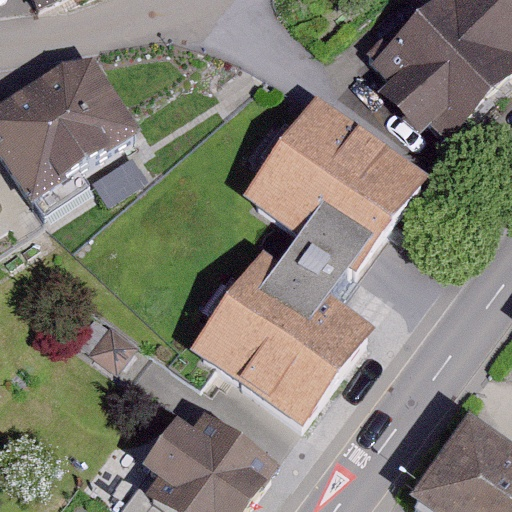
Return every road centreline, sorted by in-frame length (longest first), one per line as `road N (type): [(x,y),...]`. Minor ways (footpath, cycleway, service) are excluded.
road 1 (secondary): [(511,277),(336,511)]
road 2 (residential): [(187,0),(67,39),(0,48)]
